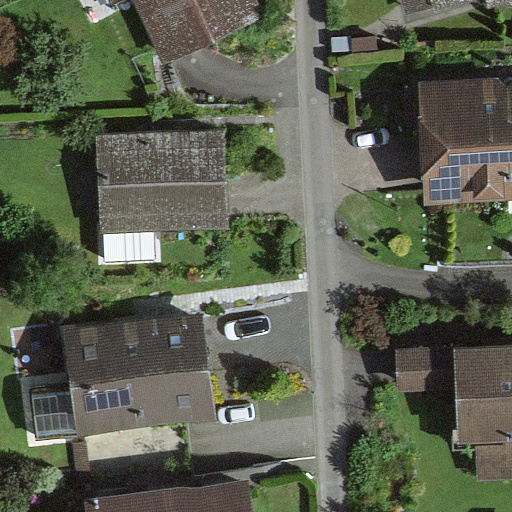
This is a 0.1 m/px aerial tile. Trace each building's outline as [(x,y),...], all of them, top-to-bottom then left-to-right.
[(248,11),(242,0),(145,0),(170,50),(248,11)] [(400,0),(404,10),(434,0),(400,0)] [(500,69),(420,72),(423,193),(511,190),(511,75),(500,76),(500,69)] [(219,126),(93,131),(97,228),(222,223),(219,126)] [(196,307),(62,327),(76,427),(210,408),(196,307)] [(511,341),(406,345),(408,375),(462,373),(464,438),(482,438),(483,468),(511,466),(511,341)] [(252,511),(248,477),(167,488),(170,511),(252,511)] [(170,511),(167,488),(86,499),(87,511),(170,511)]
